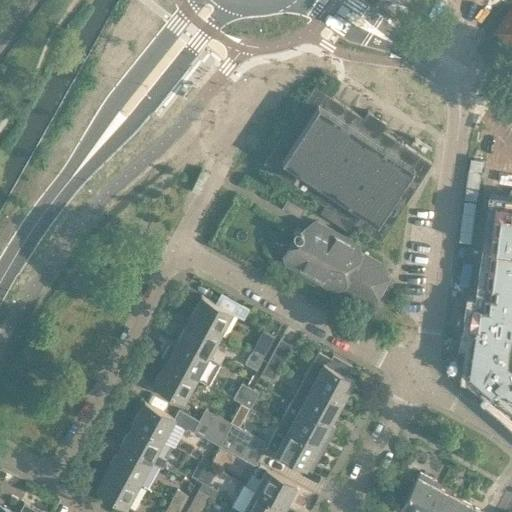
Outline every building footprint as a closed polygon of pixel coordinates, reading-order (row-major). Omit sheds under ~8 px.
[(511,4),(493,31),(511,44),(511,4)] [(401,188),(416,163),(334,115),(343,101),(313,84),(264,165),(342,211),(337,219),(380,244),(410,193),(401,188)] [(472,354),(471,360),(471,365),(471,369),(496,391),(494,393),(511,408),(511,202),(498,201),(491,247),(486,286),(491,287),(490,296),(485,295),(483,307),(475,306),(472,328),(476,328),(473,350),(472,354)] [(386,245),(396,250),(407,228),(396,223),(386,245)] [(376,306),(397,265),(333,233),(329,241),(296,225),(280,258),(376,306)] [(188,317),(219,334),(231,311),(242,318),(248,307),(220,292),(214,302),(200,295),(188,317)] [(188,317),(176,339),(218,362),(223,353),(212,346),(219,334),(188,317)] [(251,351),(262,357),(274,334),(263,328),(251,351)] [(279,338),(267,360),(279,366),(290,344),(279,338)] [(167,345),(160,358),(165,360),(165,361),(195,377),(207,383),(218,362),(176,339),(172,348),(167,345)] [(262,357),(251,351),(244,363),(256,369),(262,357)] [(317,351),(302,379),(341,400),(353,377),(327,363),(330,358),(317,351)] [(272,378),(279,366),(267,360),(261,372),(272,378)] [(183,400),(195,377),(165,361),(152,383),(183,400)] [(329,422),(341,400),(302,379),(290,401),(329,422)] [(241,402),(249,388),(240,383),(232,398),(241,402)] [(258,392),(249,388),(241,402),(250,407),(258,392)] [(143,399),(131,422),(161,439),(170,423),(171,422),(185,429),(186,427),(192,430),(198,419),(178,408),(174,416),(147,401),(143,399)] [(334,425),(329,422),(290,401),(278,422),(323,447),(334,425)] [(203,408),(198,419),(225,433),(230,423),(203,408)] [(218,445),(225,433),(198,419),(192,430),(218,445)] [(154,453),(161,439),(131,422),(119,444),(150,461),(161,468),(166,459),(154,453)] [(278,422),(266,445),(287,457),(305,466),(310,458),(315,461),(323,447),(278,422)] [(230,423),(225,433),(261,453),(263,448),(261,445),(263,440),(230,423)] [(225,433),(218,445),(255,464),(261,453),(225,433)] [(107,466),(138,483),(150,461),(119,444),(107,466)] [(199,479),(208,464),(198,459),(190,474),(199,479)] [(216,468),(208,464),(199,479),(207,484),(216,468)] [(125,506),(138,483),(107,466),(95,489),(125,506)] [(259,477),(253,489),(284,506),(287,500),(297,482),(287,477),(265,466),(260,476),(259,477)] [(412,511),(425,511),(439,487),(430,482),(432,478),(418,470),(400,505),(412,511)] [(453,511),(461,498),(439,487),(425,511),(453,511)] [(176,488),(169,500),(180,506),(187,494),(176,488)] [(192,497),(186,509),(191,511),(198,511),(203,502),(208,494),(197,488),(192,497)] [(280,511),(284,506),(253,489),(241,511),(243,511),(280,511)] [(461,498),(453,511),(482,511),(483,511),(461,498)] [(162,511),(177,511),(180,506),(169,500),(162,511)]
